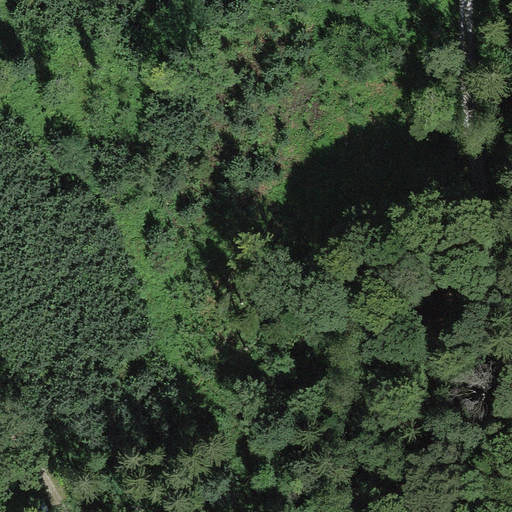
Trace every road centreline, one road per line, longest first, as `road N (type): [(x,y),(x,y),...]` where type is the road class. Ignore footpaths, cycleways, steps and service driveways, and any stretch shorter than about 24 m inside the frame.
road 1 (track): [(511,377),(469,161),(472,0)]
road 2 (track): [(0,403),(62,511)]
